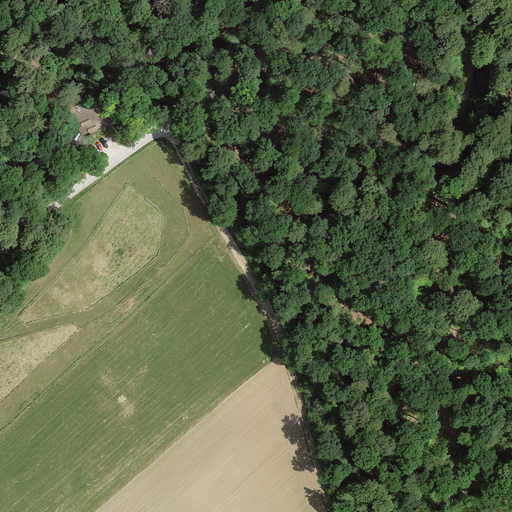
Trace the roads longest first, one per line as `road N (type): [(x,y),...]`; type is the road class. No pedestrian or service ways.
road 1 (track): [(375,511),(371,477),(384,404),(413,346),(430,228),(498,0)]
road 2 (unclassified): [(347,0),(0,250)]
road 3 (track): [(167,126),(240,255),(287,365),(334,511)]
